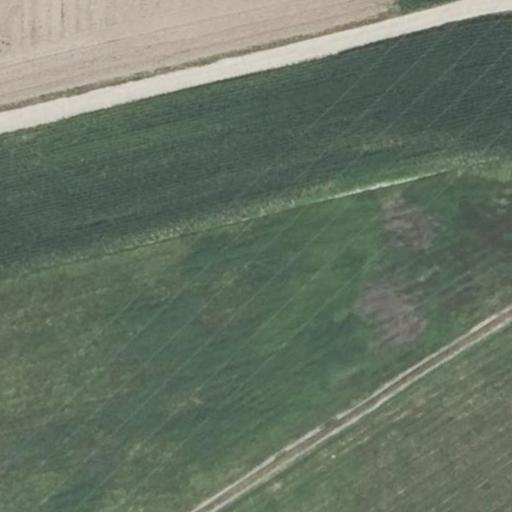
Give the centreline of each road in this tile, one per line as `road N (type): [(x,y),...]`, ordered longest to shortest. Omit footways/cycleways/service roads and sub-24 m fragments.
road 1 (track): [(0,120),(471,0)]
road 2 (track): [(511,310),(205,511)]
